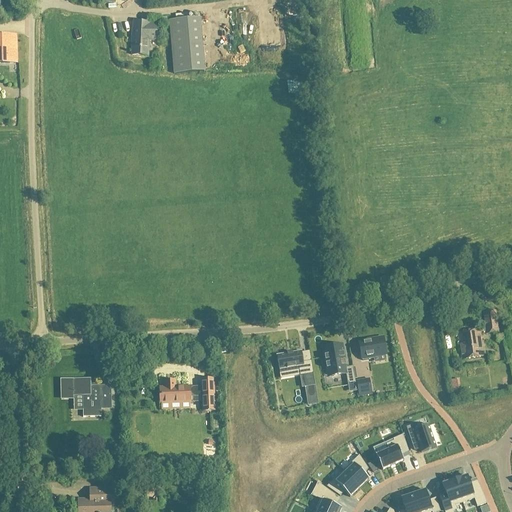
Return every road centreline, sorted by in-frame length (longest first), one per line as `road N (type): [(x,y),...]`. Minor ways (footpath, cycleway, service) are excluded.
road 1 (residential): [(42,341),(278,328),(511,267)]
road 2 (unknown): [(500,209),(458,241),(414,243),(399,237),(376,160),(390,129),(430,95),(472,35),(483,28),(511,35)]
road 3 (unknown): [(391,304),(360,186),(363,150),(380,115),(426,75),(468,0)]
road 4 (residential): [(42,341),(31,0)]
road 5 (unknown): [(100,13),(112,72),(179,83),(183,143)]
road 6 (track): [(16,511),(14,342)]
road 7 (unknown): [(173,82),(191,11),(285,0)]
road 8 (residential): [(361,511),(400,480),(503,446)]
